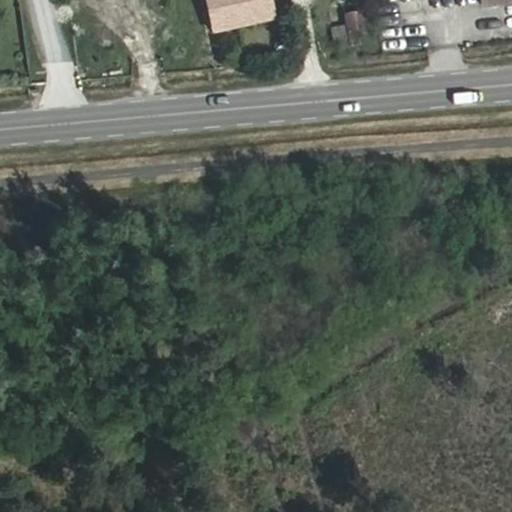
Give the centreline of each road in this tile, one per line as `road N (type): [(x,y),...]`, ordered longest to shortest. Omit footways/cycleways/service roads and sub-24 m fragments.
road 1 (primary): [(0,127),(511,87)]
road 2 (unknown): [(158,114),(112,0)]
